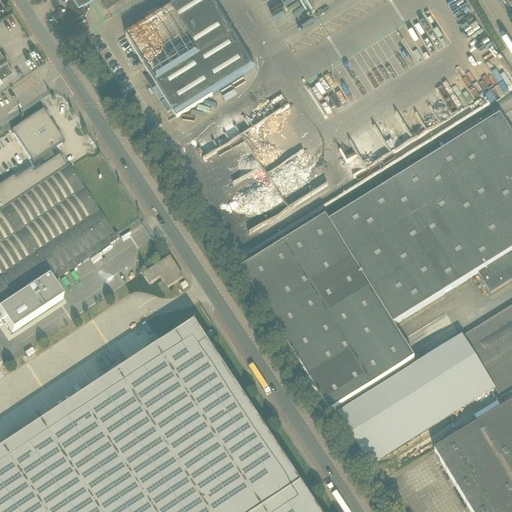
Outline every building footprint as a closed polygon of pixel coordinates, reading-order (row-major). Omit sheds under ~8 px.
[(186,0),(126,37),(150,76),(177,119),(256,70),(212,0),(186,0)] [(0,80),(1,79),(1,78),(13,70),(0,51),(0,80)] [(113,237),(81,189),(54,148),(56,147),(47,133),(45,134),(34,117),(13,131),(24,148),(36,166),(50,157),(52,161),(0,195),(0,328),(9,342),(63,306),(46,281),(52,277),(56,282),(116,242),(119,240),(116,235),(113,237)] [(511,138),(500,118),(329,224),(326,219),(241,272),(330,415),(415,362),(393,327),(478,274),(491,295),(511,281),(511,138)] [(172,286),(183,279),(170,259),(143,276),(149,286),(161,278),(168,289),(172,286)] [(501,400),(511,392),(511,308),(463,339),(497,393),(501,400)] [(266,511),(305,486),(199,325),(0,456),(0,511),(266,511)] [(463,339),(338,417),(372,471),(497,393),(463,339)] [(511,511),(511,405),(434,453),(470,511),(511,511)] [(322,511),(305,486),(266,511),(322,511)]
